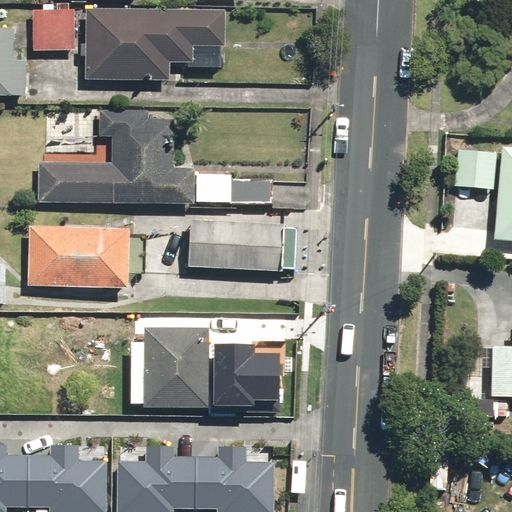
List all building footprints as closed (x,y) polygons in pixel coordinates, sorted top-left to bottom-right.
[(88,77),(172,81),(172,64),(194,65),(194,48),(225,50),(226,13),(91,8),(88,77)] [(76,11),(34,10),(33,50),(75,51),(76,11)] [(0,97),(28,99),(29,65),(15,64),(15,47),(30,47),(31,28),(0,26),(0,97)] [(114,112),(97,111),(97,138),(114,138),(114,163),(96,162),(96,155),(48,155),(48,162),(41,162),(41,203),(197,204),(197,168),(167,168),(167,141),(175,141),(175,121),(151,121),(151,112),(131,112),(131,117),(114,117),(114,112)] [(511,244),(511,148),(502,148),(498,244),(511,244)] [(496,188),(498,155),(464,153),(462,187),(496,188)] [(230,183),(230,204),(275,205),(275,184),(230,183)] [(190,219),(188,267),(282,271),(282,267),(295,268),(297,228),(284,227),(284,224),(190,219)] [(144,244),(130,243),(130,230),(31,227),(29,286),(129,289),(129,275),(143,276),(144,244)] [(185,295),(188,234),(150,232),(147,293),(185,295)] [(74,322),(19,320),(17,369),(71,372),(74,322)] [(209,368),(210,329),(149,327),(148,345),(129,345),(127,406),(211,409),(212,368),(209,368)] [(511,353),(493,353),(493,365),(469,364),(468,397),(511,397),(511,353)] [(49,511),(106,511),(107,462),(80,461),(80,445),(50,445),(50,456),(6,455),(6,445),(0,444),(0,511),(6,511),(6,507),(49,508),(49,511)] [(216,511),(274,511),(275,463),(247,463),(247,447),(218,446),(217,457),(174,456),(174,446),(145,446),(145,461),(119,461),(118,511),(173,511),(174,509),(217,509),(216,511)]
